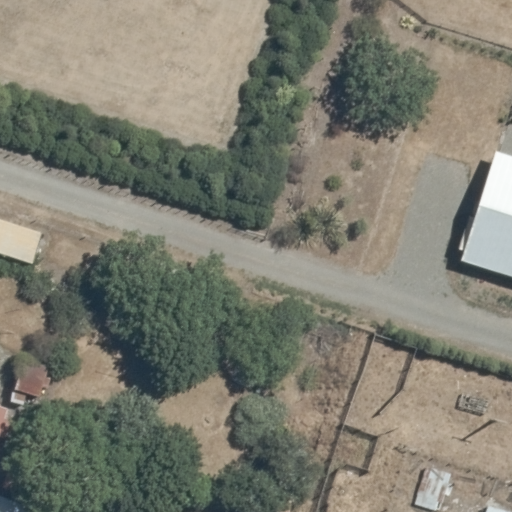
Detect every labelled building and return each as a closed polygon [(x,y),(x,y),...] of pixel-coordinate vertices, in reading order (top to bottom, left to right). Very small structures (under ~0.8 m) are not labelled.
[(511,157),(487,149),(453,257),(511,275),(511,157)] [(39,231),(0,218),(0,253),(28,263),(39,231)] [(0,438),(11,409),(0,404),(0,438)] [(420,511),(438,511),(450,474),(418,464),(405,507),(420,511)] [(19,511),(25,499),(0,487),(0,511),(19,511)] [(511,511),(484,503),(481,511),(511,511)]
